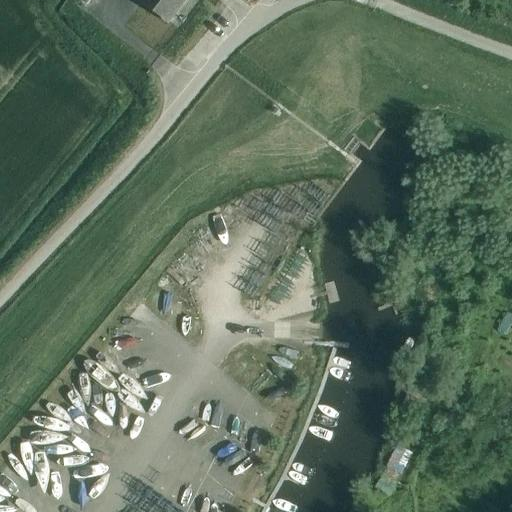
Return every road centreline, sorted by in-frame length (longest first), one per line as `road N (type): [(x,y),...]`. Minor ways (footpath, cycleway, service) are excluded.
road 1 (unclassified): [(0,304),(251,21)]
road 2 (unclassified): [(377,0),(511,52)]
